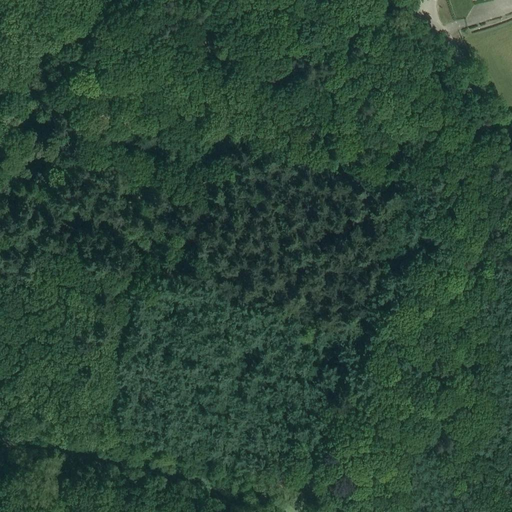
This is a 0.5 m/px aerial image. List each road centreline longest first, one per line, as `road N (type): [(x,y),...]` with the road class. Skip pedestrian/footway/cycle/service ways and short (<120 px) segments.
road 1 (unclassified): [(511,129),(485,107),(423,17)]
road 2 (unclassified): [(0,82),(101,0)]
